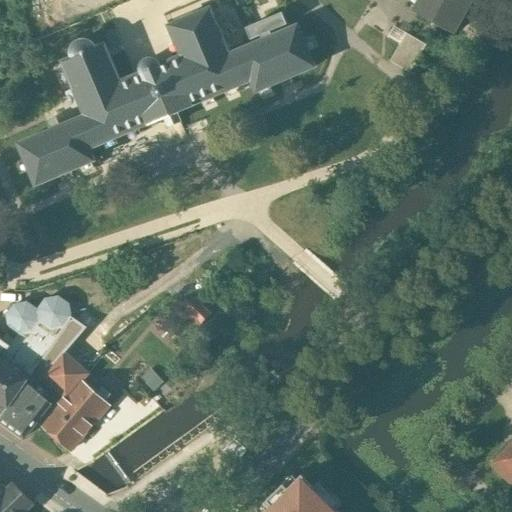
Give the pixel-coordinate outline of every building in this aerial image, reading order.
[(420,0),(418,5),(414,11),(452,32),(469,0),(420,0)] [(140,74),(120,82),(104,45),(95,49),(94,46),(91,44),(88,42),(84,41),(79,42),(75,44),(73,47),(72,50),(71,52),(72,55),(73,58),(62,63),(74,90),(68,93),(67,95),(72,106),(74,107),(80,104),(85,116),(18,145),(36,186),(94,161),(89,149),(149,124),(149,125),(191,107),(191,106),(250,80),(255,92),(314,67),(286,3),(232,26),(238,39),(225,45),(209,9),(168,26),(181,56),(159,66),(157,63),(155,61),(153,60),(150,60),(146,61),(142,63),(141,65),(139,70),(140,74)] [(298,117),(315,133),(333,116),(316,99),(298,117)] [(27,302),(14,305),(6,316),(9,329),(18,335),(10,347),(3,357),(12,363),(37,326),(56,339),(66,325),(71,317),(69,304),(58,297),(45,299),(38,310),(27,302)] [(56,339),(41,361),(51,368),(63,353),(78,336),(73,332),(72,333),(66,325),(56,339)] [(12,363),(3,357),(10,347),(7,345),(5,342),(2,339),(0,337),(0,408),(5,413),(41,361),(56,339),(37,326),(12,363)] [(106,354),(81,332),(78,336),(63,353),(87,375),(106,354)] [(51,368),(46,374),(45,379),(46,379),(66,397),(82,380),(87,375),(63,353),(51,368)] [(5,413),(0,420),(24,438),(50,403),(35,391),(39,386),(46,379),(45,379),(46,374),(51,368),(41,361),(5,413)] [(109,405),(82,380),(66,397),(65,397),(41,426),(69,451),(109,405)] [(511,444),(493,464),(511,483),(511,444)] [(301,475),(287,489),(283,485),(266,502),(270,506),(264,511),(337,511),(325,499),(330,494),(319,483),(314,488),(301,475)] [(0,496),(0,511),(24,511),(33,504),(13,483),(6,490),(0,496)]
